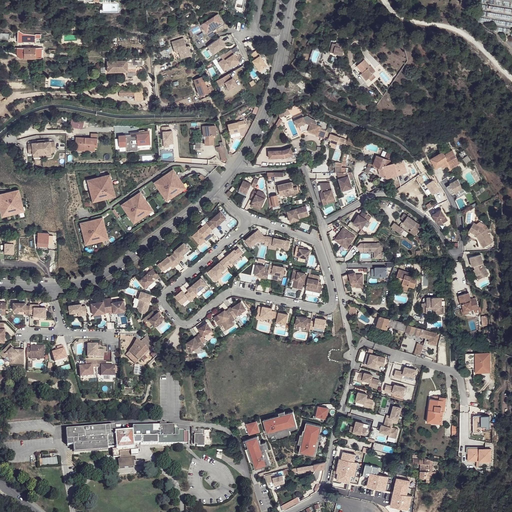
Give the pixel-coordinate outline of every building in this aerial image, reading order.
[(218,14),(201,25),(209,36),(213,33),(210,29),(215,26),(215,27),(223,22),(218,14)] [(24,42),(36,42),(36,38),(36,34),(23,34),(23,42),(24,42)] [(175,50),(176,50),(178,49),(179,51),(181,57),(192,54),(189,45),(187,45),(184,37),(172,42),(175,50)] [(220,38),(208,46),(214,54),(225,45),(220,38)] [(343,55),(344,48),(335,46),(333,53),(343,55)] [(41,58),(41,48),(15,48),(15,52),(18,52),(18,56),(21,58),(41,58)] [(225,54),(221,56),(224,60),(220,63),(225,71),(231,67),(233,68),(240,63),(231,50),(226,55),(225,54)] [(257,51),(252,54),(256,60),(253,62),(260,72),(267,67),(257,51)] [(361,75),(371,82),(376,77),(369,68),(371,67),(365,60),(357,67),(362,74),(361,75)] [(128,71),(127,61),(107,62),(108,72),(128,71)] [(195,79),(197,85),(206,81),(204,75),(195,79)] [(227,75),(217,81),(220,86),(225,83),(230,90),(237,85),(233,78),(231,79),(230,80),(227,75)] [(368,84),(371,82),(361,75),(361,76),(368,84)] [(206,81),(197,85),(200,95),(210,91),(206,81)] [(327,131),(327,130),(322,129),(322,126),(316,124),(317,122),(317,121),(316,120),(313,119),(308,116),(306,111),(302,112),(304,117),(295,121),(298,127),(300,126),(302,132),(307,130),(307,131),(318,134),(317,135),(324,138),(325,137),(327,131)] [(71,117),(69,126),(82,129),(84,120),(71,117)] [(244,122),(228,125),(230,134),(240,132),(239,129),(245,128),(244,122)] [(203,126),(204,145),(213,144),(213,138),(215,138),(215,125),(203,126)] [(151,129),(119,134),(120,146),(126,145),(127,151),(152,149),(151,129)] [(339,137),(331,134),(331,133),(327,131),(325,137),(326,137),(332,140),(331,141),(337,143),(339,137)] [(76,137),(76,148),(84,149),(85,147),(89,147),(88,151),(95,151),(96,146),(98,147),(98,134),(91,133),(91,137),(76,137)] [(351,136),(349,141),(358,144),(361,145),(362,142),(363,139),(351,136)] [(339,137),(337,143),(338,143),(337,145),(341,146),(341,145),(344,146),(343,147),(342,150),(344,150),(349,152),(350,149),(355,151),(358,144),(349,141),(343,140),(343,139),(339,137)] [(33,144),(28,145),(30,154),(34,153),(34,154),(43,153),(52,152),(52,151),(56,151),(55,142),(51,142),(51,141),(46,142),(38,143),(33,143),(33,144)] [(223,161),(227,160),(223,146),(224,146),(223,143),(219,143),(220,147),(215,148),(216,152),(220,151),(223,161)] [(443,151),(431,159),(437,167),(444,162),(446,165),(450,162),(453,165),(460,160),(452,148),(444,153),(443,151)] [(269,151),(269,159),(281,159),(281,160),(282,161),(283,161),(284,160),(285,159),(286,159),(294,156),(291,149),(284,151),(269,151)] [(463,150),(459,153),(467,164),(471,160),(463,150)] [(373,166),(379,168),(381,176),(387,179),(383,167),(388,165),(390,160),(389,160),(383,158),(377,156),(373,166)] [(383,167),(387,179),(412,171),(410,166),(409,161),(408,162),(407,158),(403,160),(391,164),(388,165),(383,167)] [(369,164),(365,170),(369,173),(373,166),(369,164)] [(171,171),(159,179),(161,183),(158,185),(165,196),(168,194),(171,198),(183,189),(181,185),(184,183),(177,172),(173,175),(171,171)] [(342,172),(338,172),(341,179),(339,179),(343,191),(353,188),(349,176),(348,173),(342,172)] [(94,201),(112,196),(111,192),(115,191),(110,174),(88,179),(94,201)] [(253,184),(245,180),(240,190),(248,194),(252,186),(255,188),(259,179),(256,178),(253,184)] [(459,178),(451,182),(452,183),(448,185),(452,191),(454,190),(459,197),(468,192),(465,187),(460,180),(459,178)] [(292,192),(295,192),(294,188),(293,182),(279,186),(281,195),(283,195),(292,192)] [(330,183),(320,183),(323,190),(324,190),(324,191),(322,192),(320,193),(324,205),(329,204),(327,200),(335,198),(330,183)] [(6,216),(21,212),(19,208),(23,207),(20,194),(16,195),(15,191),(1,194),(2,199),(0,199),(0,208),(1,212),(5,211),(6,216)] [(257,193),(253,191),(251,196),(250,198),(253,199),(252,202),(261,207),(265,199),(256,195),(257,193)] [(138,193),(125,202),(128,206),(125,208),(132,218),(135,216),(138,220),(153,209),(143,195),(140,197),(138,193)] [(306,206),(286,211),(289,222),(298,220),(298,219),(308,216),(306,206)] [(441,210),(432,215),(438,226),(447,221),(441,210)] [(219,211),(206,224),(211,230),(225,218),(219,211)] [(360,216),(358,215),(353,225),(362,230),(367,221),(368,222),(371,218),(362,213),(360,216)] [(411,230),(410,231),(416,235),(422,227),(404,214),(400,219),(404,222),(403,223),(411,230)] [(91,243),(105,239),(104,235),(108,234),(105,221),(101,222),(100,218),(85,222),(86,226),(82,227),(86,239),(89,238),(91,243)] [(477,221),(475,220),(470,228),(480,235),(476,236),(483,248),(492,243),(485,230),(489,224),(485,222),(483,225),(477,221)] [(391,227),(390,228),(399,234),(400,233),(403,229),(394,223),(391,227)] [(211,230),(206,224),(190,237),(198,247),(203,243),(201,241),(202,240),(209,233),(212,230),(211,230)] [(343,229),(335,241),(346,249),(355,238),(343,229)] [(255,232),(245,241),(250,247),(257,242),(260,239),(263,236),(260,232),(257,234),(255,232)] [(49,234),(38,233),(38,246),(49,246),(49,234)] [(273,239),(270,238),(268,246),(267,249),(271,250),(272,246),(276,247),(283,248),(283,250),(287,251),(289,242),(277,239),(273,239)] [(174,252),(171,254),(178,262),(181,259),(178,256),(181,254),(188,248),(183,242),(173,251),(174,252)] [(357,249),(361,253),(374,252),(374,259),(382,259),(382,247),(380,244),(361,244),(357,249)] [(296,246),(294,256),(307,259),(309,251),(303,249),(299,249),(300,247),(296,246)] [(234,249),(222,260),(227,266),(239,255),(234,249)] [(178,262),(171,254),(168,257),(167,255),(157,264),(162,271),(169,265),(172,262),(175,265),(178,262)] [(481,277),(484,281),(488,277),(482,269),(479,259),(469,262),(471,271),(473,271),(475,270),(476,273),(475,274),(473,275),(477,280),(481,277)] [(222,260),(207,273),(215,282),(219,278),(217,275),(220,272),(228,266),(227,266),(222,260)] [(256,264),(254,274),(258,275),(262,276),(262,278),(266,279),(267,273),(268,272),(264,271),(265,266),(256,264)] [(268,272),(267,273),(282,276),(284,268),(269,264),(268,272)] [(152,268),(138,280),(144,287),(153,280),(151,278),(153,276),(155,278),(158,276),(152,268)] [(372,278),(387,277),(387,268),(376,268),(376,270),(372,270),(372,278)] [(301,290),(304,274),(297,272),(297,271),(293,270),(291,279),(295,280),(294,288),(301,290)] [(399,270),(397,277),(399,278),(398,283),(402,284),(400,289),(407,292),(408,287),(414,289),(417,280),(409,277),(410,274),(399,270)] [(355,273),(349,275),(352,288),(356,287),(356,286),(359,286),(359,288),(363,288),(363,275),(359,275),(359,276),(356,276),(356,275),(355,273)] [(319,276),(308,274),(305,290),(320,293),(321,286),(319,285),(317,285),(318,282),(319,276)] [(201,278),(186,290),(188,292),(192,297),(206,284),(201,278)] [(192,297),(188,292),(185,294),(181,290),(174,296),(181,304),(188,298),(190,301),(193,298),(192,297)] [(152,294),(140,291),(138,299),(139,299),(136,307),(146,310),(148,305),(147,304),(148,302),(149,302),(152,294)] [(469,311),(479,309),(477,301),(474,301),(471,302),(471,300),(469,293),(459,296),(462,305),(463,305),(464,308),(465,312),(469,311)] [(439,297),(425,297),(425,307),(432,307),(433,312),(436,312),(436,314),(441,313),(441,306),(440,306),(439,297)] [(103,304),(92,306),(94,317),(109,314),(125,311),(123,300),(111,302),(111,298),(107,299),(103,299),(103,304)] [(231,306),(227,308),(228,309),(232,314),(235,312),(236,315),(245,309),(240,302),(235,305),(232,307),(231,306)] [(12,303),(12,311),(25,311),(24,315),(29,315),(29,314),(29,306),(25,306),(25,303),(12,303)] [(82,316),(86,315),(85,306),(81,307),(81,304),(68,306),(69,314),(77,313),(81,312),(82,316)] [(348,304),(350,317),(358,316),(356,308),(348,304)] [(33,305),(29,305),(29,306),(29,314),(32,314),(32,316),(45,316),(45,307),(38,307),(33,307),(33,305)] [(273,318),(274,312),(271,311),(271,309),(262,307),(262,308),(258,307),(255,318),(260,319),(261,317),(265,318),(273,319),(273,318)] [(232,314),(228,309),(225,311),(224,310),(213,317),(217,324),(222,321),(226,328),(229,326),(230,327),(234,324),(231,321),(235,319),(232,314)] [(152,311),(143,318),(146,321),(148,320),(154,327),(163,319),(160,315),(158,312),(154,314),(152,311)] [(287,315),(278,313),(277,319),(276,323),(285,325),(287,315)] [(310,321),(311,320),(307,319),(307,318),(296,316),(295,325),(309,328),(310,321)] [(377,326),(387,329),(388,326),(406,332),(408,325),(380,316),(377,326)] [(314,322),(310,321),(309,328),(309,329),(313,330),(314,327),(324,329),(326,320),(315,318),(314,322)] [(222,321),(217,324),(218,325),(221,323),(225,330),(230,327),(229,326),(226,328),(222,321)] [(199,331),(196,333),(197,334),(199,337),(202,341),(206,339),(202,335),(211,329),(206,322),(197,328),(199,331)] [(422,329),(408,325),(406,332),(419,336),(426,338),(430,339),(429,343),(430,343),(435,345),(437,345),(440,334),(433,332),(422,329)] [(138,361),(141,358),(148,351),(147,350),(152,345),(146,335),(140,335),(136,339),(132,347),(129,352),(138,361)] [(202,341),(199,337),(195,339),(194,336),(185,342),(191,350),(199,345),(200,347),(204,344),(202,341)] [(8,344),(0,351),(0,353),(3,358),(6,355),(9,358),(13,362),(23,362),(23,350),(18,349),(18,352),(17,353),(14,349),(8,344)] [(416,354),(421,356),(423,350),(424,346),(419,344),(416,354)] [(50,353),(53,362),(67,358),(63,345),(57,347),(57,349),(58,351),(56,351),(50,353)] [(97,345),(87,345),(87,357),(103,357),(103,350),(97,350),(97,345)] [(30,358),(37,358),(37,360),(43,360),(44,347),(30,346),(30,349),(26,349),(26,358),(30,358)] [(135,364),(138,361),(129,352),(127,354),(135,364)] [(490,371),(491,354),(466,353),(466,368),(476,368),(476,370),(481,371),(481,373),(485,373),(485,371),(490,371)] [(388,359),(373,355),(370,365),(377,367),(378,365),(386,367),(388,359)] [(95,362),(86,362),(86,366),(79,367),(80,377),(93,376),(92,368),(96,368),(95,362)] [(106,362),(95,362),(96,368),(100,368),(100,376),(114,376),(114,366),(106,366),(106,362)] [(133,374),(141,375),(142,366),(134,364),(133,374)] [(417,378),(419,370),(408,367),(406,372),(399,370),(397,377),(405,379),(406,375),(417,378)] [(375,376),(367,374),(367,375),(362,374),(360,382),(365,383),(365,381),(373,383),(372,387),(380,389),(382,381),(374,379),(375,376)] [(404,394),(406,387),(395,384),(394,387),(386,385),(384,391),(392,393),(393,391),(404,394)] [(370,398),(371,395),(362,392),(359,401),(360,401),(368,404),(368,406),(376,408),(378,400),(370,398)] [(430,397),(427,423),(442,425),(443,412),(445,412),(446,399),(430,397)] [(329,410),(319,407),(317,417),(314,416),(313,419),(324,422),(325,419),(326,419),(329,410)] [(388,416),(387,421),(398,424),(402,409),(395,407),(392,417),(391,419),(390,418),(390,417),(388,416)] [(275,418),(263,421),(267,435),(268,434),(275,433),(276,436),(290,432),(290,431),(289,428),(297,426),(293,413),(286,415),(275,418)] [(398,439),(400,430),(393,428),(394,423),(387,421),(386,426),(385,426),(384,428),(382,428),(381,433),(391,435),(391,437),(398,439)] [(357,428),(355,433),(368,437),(370,429),(365,428),(366,424),(358,422),(357,428)] [(256,423),(247,425),(250,435),(259,432),(256,423)] [(319,426),(306,423),(305,431),(304,431),(303,435),(300,445),(301,445),(304,446),(302,454),(307,455),(306,457),(309,457),(309,456),(316,457),(319,440),(320,435),(318,434),(319,426)] [(116,446),(115,436),(115,433),(115,432),(114,425),(66,429),(67,446),(73,445),(73,451),(74,451),(107,449),(108,449),(108,446),(116,446)] [(174,426),(132,426),(133,431),(132,431),(133,437),(133,448),(137,447),(137,445),(140,444),(141,445),(184,445),(184,444),(183,432),(179,432),(178,431),(177,430),(175,430),(174,431),(174,432),(174,426)] [(197,445),(197,447),(204,447),(204,437),(203,436),(203,430),(200,429),(200,434),(195,435),(195,445),(197,445)] [(118,460),(133,459),(135,459),(135,456),(138,456),(137,447),(133,448),(133,437),(132,431),(115,432),(115,433),(115,436),(116,446),(116,449),(112,450),(113,458),(116,458),(116,460),(118,460)] [(258,437),(246,441),(249,449),(248,449),(253,463),(254,462),(257,461),(259,469),(272,465),(268,453),(264,443),(262,444),(260,441),(258,437)] [(250,464),(253,463),(248,449),(249,449),(246,441),(243,442),(250,464)] [(383,445),(374,442),(373,449),(381,451),(383,445)] [(491,450),(469,445),(468,450),(470,450),(468,457),(475,459),(473,464),(487,468),(491,450)] [(427,479),(431,479),(431,460),(420,457),(420,460),(413,459),(413,464),(421,465),(425,465),(424,472),(420,472),(420,478),(427,479)] [(133,459),(118,460),(119,471),(134,470),(133,459)] [(325,469),(326,462),(314,465),(314,466),(302,468),(303,472),(325,469)] [(409,496),(409,498),(413,498),(413,489),(405,488),(404,496),(409,496)] [(398,495),(396,511),(401,511),(407,511),(409,498),(409,496),(404,496),(398,495)] [(284,511),(300,503),(298,498),(285,505),(285,506),(282,508),(284,511)]
